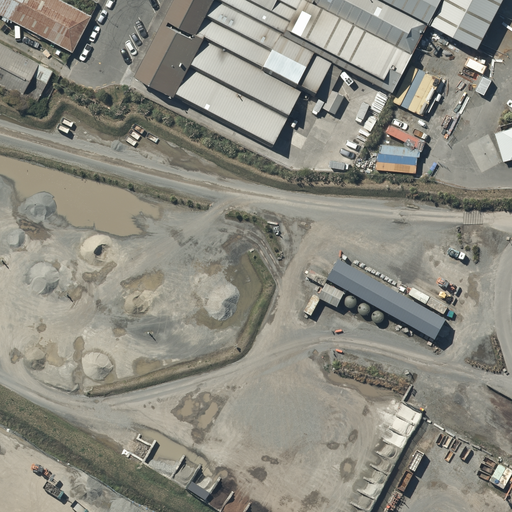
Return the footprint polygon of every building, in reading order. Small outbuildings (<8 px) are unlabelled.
[(89,15),(59,0),(0,0),(0,18),(69,54),(89,15)] [(197,29),(211,0),(171,0),(135,72),(175,93),(177,88),(205,33),(197,29)] [(411,51),(313,0),(211,0),(197,29),(205,33),(177,88),(274,139),(302,88),(326,99),(344,65),(394,89),(411,51)] [(389,0),(313,0),(411,51),(428,20),(389,0)] [(389,0),(428,20),(438,0),(389,0)] [(438,0),(428,20),(476,45),(499,0),(438,0)] [(52,72),(0,45),(0,82),(36,101),(52,72)] [(511,156),(511,123),(494,130),(504,159),(511,156)] [(476,177),(435,172),(434,183),(475,188),(476,177)] [(447,319),(338,258),(326,279),(435,340),(447,319)] [(486,418),(471,409),(460,427),(475,436),(486,418)]
